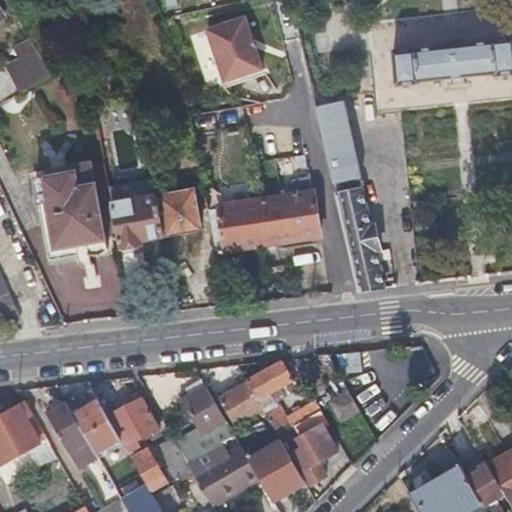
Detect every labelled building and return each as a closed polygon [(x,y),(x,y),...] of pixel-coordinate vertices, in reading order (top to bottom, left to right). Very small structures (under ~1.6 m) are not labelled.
[(258,66),(240,14),(202,28),(220,80),(258,66)] [(418,83),(418,81),(418,80),(491,73),(492,76),(511,74),(511,38),(391,49),(394,86),(418,83)] [(47,76),(33,51),(7,66),(21,91),(47,76)] [(331,186),(348,181),(358,179),(352,151),(324,157),(331,186)] [(31,169),(37,212),(43,256),(101,247),(89,160),(31,169)] [(311,192),(310,192),(309,192),(307,177),(290,180),(292,194),(216,206),(216,208),(205,210),(212,249),(221,247),(222,250),(318,235),(311,192)] [(161,236),(154,199),(151,181),(105,188),(128,315),(147,313),(142,286),(145,285),(140,255),(138,240),(151,238),(161,236)] [(350,190),(348,181),(331,186),(333,195),(350,190)] [(371,249),(372,249),(373,249),(368,225),(366,226),(357,189),(350,190),(333,195),(355,290),(380,287),(371,249)] [(191,193),(154,199),(161,236),(197,230),(191,193)] [(154,252),(151,238),(138,240),(140,255),(154,252)] [(0,322),(18,320),(0,280),(0,322)] [(281,362),(246,382),(262,410),(278,437),(292,428),(276,400),(288,394),(283,387),(293,381),(281,362)] [(262,410),(246,382),(218,397),(235,425),(262,410)] [(182,400),(194,419),(205,439),(210,436),(207,431),(224,421),(204,387),(182,400)] [(348,391),(339,397),(330,402),(341,421),(359,411),(348,391)] [(121,498),(129,511),(161,511),(152,495),(148,490),(164,481),(146,449),(139,453),(132,442),(158,427),(142,398),(107,417),(120,439),(145,484),(121,498)] [(0,415),(0,462),(1,463),(40,441),(27,418),(34,415),(26,400),(0,415)] [(81,445),(88,441),(73,414),(66,401),(48,412),(71,451),(81,445)] [(95,453),(120,439),(107,417),(98,401),(73,414),(88,441),(95,453)] [(293,454),(302,469),(311,485),(326,476),(318,463),(338,451),(324,427),(329,424),(322,411),(304,421),(311,433),(315,440),(302,448),(293,454)] [(298,441),(302,448),(315,440),(311,433),(298,441)] [(187,463),(182,455),(172,437),(156,446),(176,481),(192,472),(187,463)] [(279,439),(246,458),(258,479),(273,504),(305,484),(279,439)] [(94,467),(101,463),(95,453),(88,441),(81,445),(94,467)] [(193,473),(211,506),(258,479),(246,458),(239,447),(204,467),(193,473)] [(511,450),(486,466),(505,500),(510,507),(511,505),(511,450)] [(204,467),(197,456),(187,463),(192,472),(193,473),(204,467)] [(477,470),(465,477),(484,511),(500,511),(494,499),(497,498),(500,503),(505,500),(486,466),(483,461),(475,467),(477,470)] [(484,511),(465,477),(459,468),(410,496),(418,511),(484,511)] [(170,511),(159,491),(152,495),(161,511),(170,511)]
